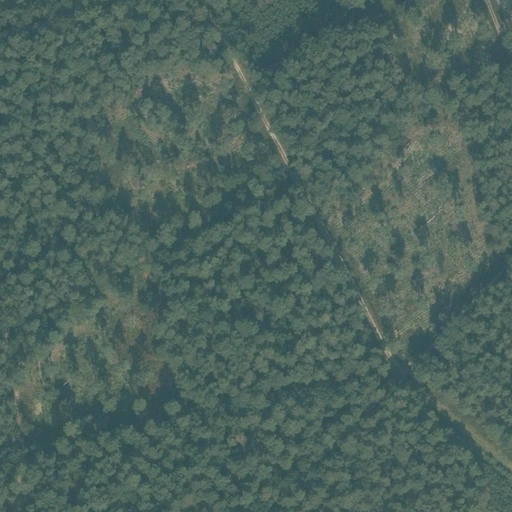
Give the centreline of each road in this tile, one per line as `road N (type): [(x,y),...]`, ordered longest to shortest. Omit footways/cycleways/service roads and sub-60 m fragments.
road 1 (track): [(257,511),(389,369),(95,434)]
road 2 (track): [(511,242),(389,369)]
road 3 (track): [(0,173),(38,110),(76,16)]
road 4 (track): [(21,441),(0,270)]
